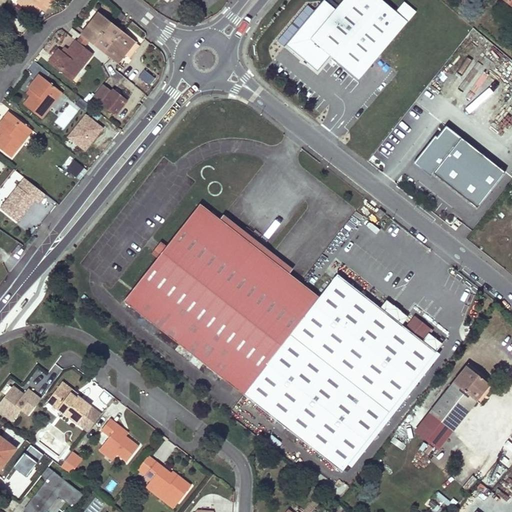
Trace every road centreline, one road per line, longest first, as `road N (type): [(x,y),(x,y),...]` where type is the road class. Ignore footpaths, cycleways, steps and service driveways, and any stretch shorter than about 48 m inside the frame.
road 1 (residential): [(227,70),(511,294)]
road 2 (residential): [(242,511),(243,460),(89,341)]
road 3 (secondary): [(185,66),(42,257)]
road 4 (secondary): [(42,257),(66,241),(201,81)]
road 5 (unknown): [(300,156),(241,144),(206,155),(120,264)]
road 6 (unknown): [(384,193),(454,103),(508,87)]
